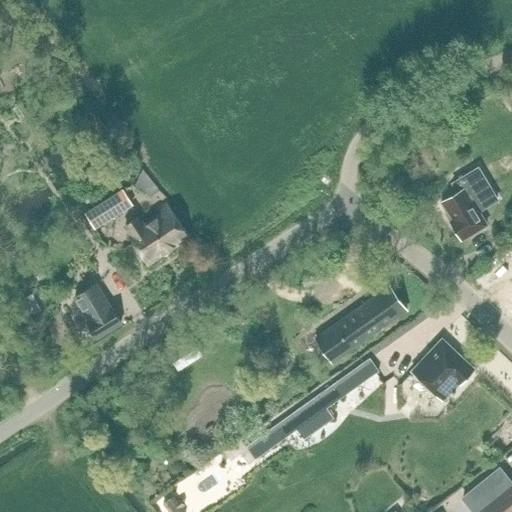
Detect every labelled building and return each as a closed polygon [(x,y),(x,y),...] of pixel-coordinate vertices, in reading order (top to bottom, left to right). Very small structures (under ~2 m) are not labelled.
[(453,196),(440,204),(446,214),(445,215),(461,240),(486,225),(477,211),(496,199),(478,169),(453,184),(458,193),(453,196)] [(94,229),(131,205),(121,190),(85,214),(94,229)] [(128,235),(147,264),(188,237),(166,203),(157,209),(161,214),(142,226),(137,217),(124,226),(130,234),(128,235)] [(96,284),(74,297),(89,321),(86,322),(96,338),(121,323),(111,307),(110,308),(96,284)] [(333,363),(407,311),(389,286),(316,338),(333,363)] [(18,316),(33,305),(21,288),(6,299),(18,316)] [(203,355),(192,338),(170,352),(181,369),(203,355)] [(473,369),(441,339),(411,371),(442,400),(458,384),(458,385),(473,369)] [(333,419),(326,408),(378,371),(369,359),(245,447),(254,459),(295,430),(303,441),(333,419)] [(511,511),(511,484),(499,468),(462,498),(473,511),(511,511)] [(162,503),(167,511),(183,511),(181,508),(184,506),(181,501),(178,503),(172,496),(162,503)]
